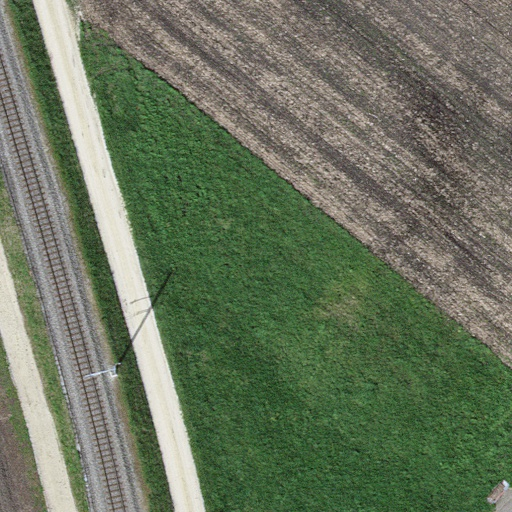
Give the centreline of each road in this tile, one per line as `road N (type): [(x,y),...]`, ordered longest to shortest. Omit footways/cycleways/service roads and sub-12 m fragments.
road 1 (track): [(51,0),(180,511)]
road 2 (track): [(55,511),(0,297)]
